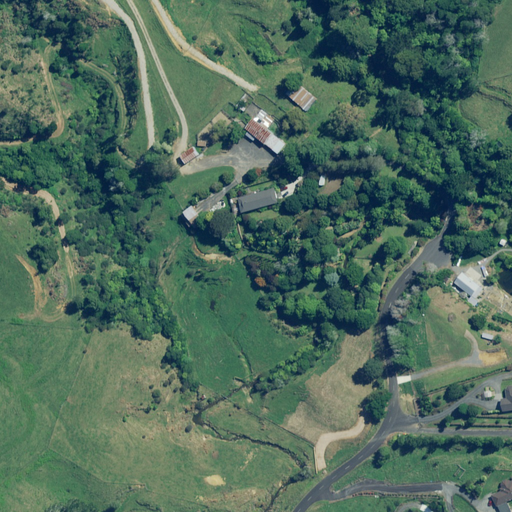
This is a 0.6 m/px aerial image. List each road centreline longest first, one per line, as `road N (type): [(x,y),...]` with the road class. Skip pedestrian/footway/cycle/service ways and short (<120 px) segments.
road 1 (track): [(88,0),(97,69),(148,157),(190,172),(279,159),(319,134),(356,141),(445,195),(449,213),(436,251)]
road 2 (residential): [(298,511),(388,423),(390,302),(399,283),(436,251)]
